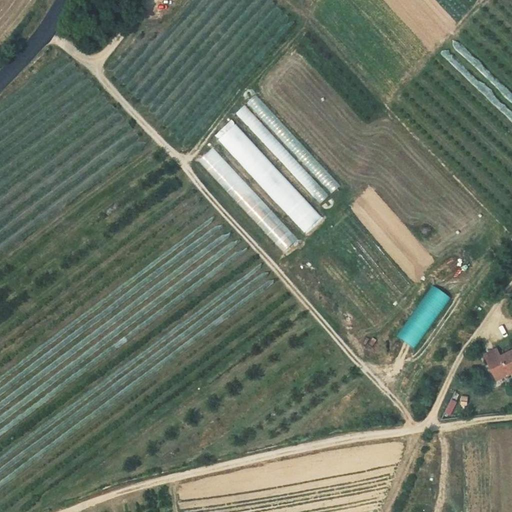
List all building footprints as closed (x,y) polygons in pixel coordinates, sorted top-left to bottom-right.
[(319,203),(339,185),(256,94),(236,112),(319,203)] [(324,221),(234,122),(217,137),(307,237),(324,221)] [(197,160),(282,252),(297,238),(212,147),(197,160)] [(448,298),(432,287),(397,335),(414,347),(448,298)] [(505,357),(506,357),(502,347),(490,352),(500,377),(511,372),(505,357)]
